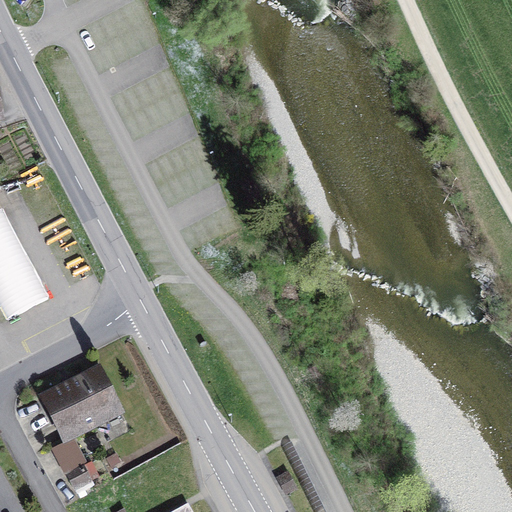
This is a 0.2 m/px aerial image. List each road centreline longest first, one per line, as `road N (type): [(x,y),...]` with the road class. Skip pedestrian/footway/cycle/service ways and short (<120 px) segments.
road 1 (secondary): [(255,511),(0,30)]
road 2 (track): [(511,208),(405,0)]
